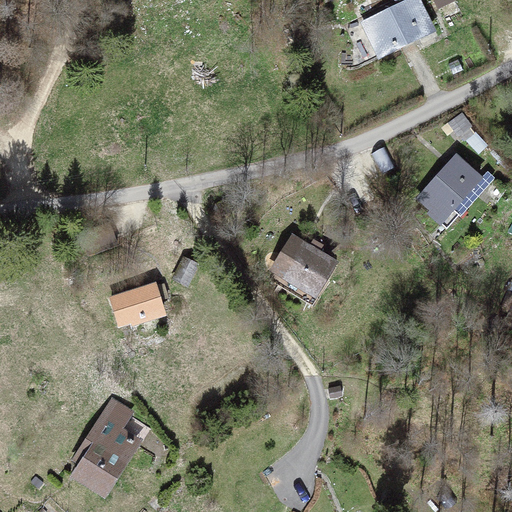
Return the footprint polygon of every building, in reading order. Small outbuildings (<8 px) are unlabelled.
[(429,31),(415,2),(366,25),(380,55),(429,31)] [(419,199),(432,210),(429,214),(439,223),(479,180),(458,161),(449,171),(446,168),(419,199)] [(117,246),(109,224),(80,235),(88,256),(117,246)] [(330,265),(293,242),(276,270),(313,293),(330,265)] [(185,284),(195,266),(184,261),(175,279),(185,284)] [(163,285),(155,288),(154,286),(111,299),(119,326),(163,312),(159,300),(167,297),(163,285)] [(102,491),(121,462),(126,465),(139,446),(119,432),(130,415),(113,404),(77,459),(85,463),(77,475),(102,491)]
